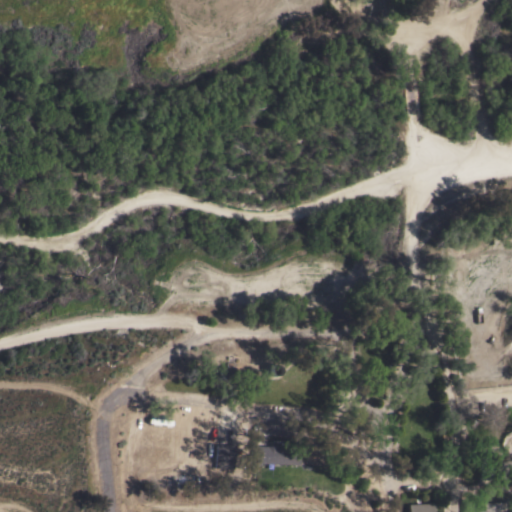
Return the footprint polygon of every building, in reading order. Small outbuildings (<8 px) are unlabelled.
[(233,381),(214,381),(214,368),(222,368),(222,363),(229,363),(229,368),(233,368),(233,381)] [(235,445),(234,463),(233,463),(233,469),(214,468),(214,462),(213,462),(214,445),(235,445)] [(297,448),(297,465),(259,464),(259,466),(255,466),(255,463),(254,463),(255,446),(297,448)] [(511,461),(511,473),(484,474),(484,458),(487,458),(486,453),(496,452),(496,457),(497,457),(497,461),(511,461)] [(507,502),(507,511),(461,511),(461,499),(476,498),(476,511),(483,511),(483,503),(507,502)] [(432,503),(432,511),(407,511),(407,505),(432,503)]
